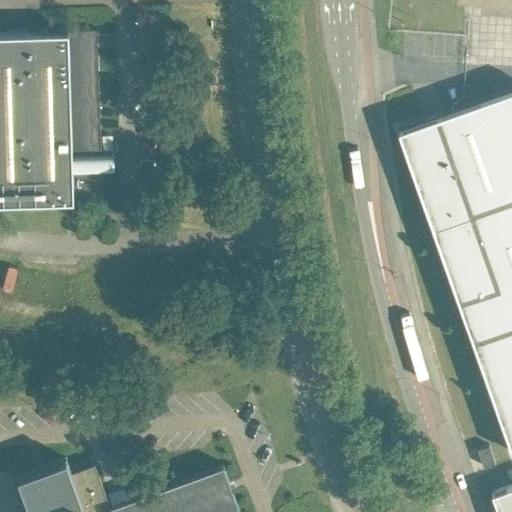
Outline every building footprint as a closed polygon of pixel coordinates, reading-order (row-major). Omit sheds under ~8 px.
[(99,124),(96,27),(67,28),(59,28),(0,29),(0,198),(102,195),(99,134),(104,134),(104,124),(99,124)] [(511,86),(399,127),(511,447),(511,86)] [(250,260),(238,261),(239,275),(251,275),(251,274),(250,260)] [(495,461),(489,443),(477,447),(483,465),(495,461)] [(227,511),(240,507),(223,461),(110,502),(94,460),(71,469),(66,455),(18,473),(32,511),(227,511)] [(511,511),(511,483),(491,490),(498,511),(511,511)]
